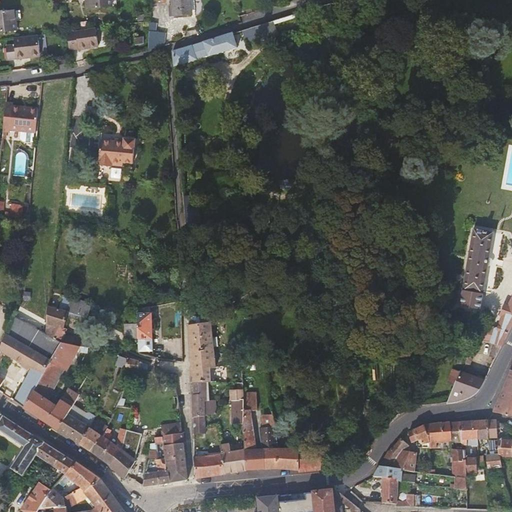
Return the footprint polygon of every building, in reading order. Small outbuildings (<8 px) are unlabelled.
[(192,14),(190,0),(171,0),(172,6),(168,6),(169,16),(192,14)] [(0,32),(17,30),(15,10),(0,11),(0,32)] [(155,25),(149,25),(148,49),(163,46),(163,34),(155,34),(155,25)] [(69,50),(86,47),(86,45),(97,43),(95,28),(67,32),(66,32),(69,50)] [(237,47),(232,33),(200,43),(172,50),(173,66),(174,66),(183,63),(237,47)] [(39,35),(15,38),(16,44),(8,45),(9,60),(18,59),(26,58),(26,55),(41,54),(39,35)] [(144,43),(144,36),(135,38),(136,44),(144,43)] [(174,66),(175,79),(184,78),(185,78),(183,63),(174,66)] [(0,117),(5,118),(6,104),(8,85),(0,86),(0,117)] [(38,109),(12,107),(12,104),(6,104),(5,118),(3,132),(9,133),(10,131),(21,132),(20,139),(22,142),(32,143),(33,133),(36,133),(38,109)] [(123,144),(99,142),(97,167),(109,169),(110,164),(121,166),(121,164),(131,165),(133,142),(123,141),(123,144)] [(112,167),(112,177),(121,177),(122,167),(112,167)] [(0,214),(7,216),(22,217),(23,205),(11,203),(11,212),(7,212),(7,208),(0,207),(0,214)] [(460,305),(474,307),(480,308),(493,232),(473,229),(465,275),(460,305)] [(50,282),(49,301),(52,302),(64,306),(69,307),(89,313),(93,296),(50,282)] [(498,317),(490,342),(493,343),(498,344),(501,345),(509,331),(511,324),(511,295),(508,304),(505,302),(498,317)] [(64,306),(52,302),(49,301),(45,334),(61,343),(77,346),(82,347),(84,347),(85,339),(65,335),(67,326),(65,326),(69,307),(64,306)] [(139,339),(139,352),(153,351),(153,313),(138,313),(139,328),(139,329),(139,339)] [(473,313),(470,330),(479,331),(480,322),(477,321),(479,314),(473,313)] [(211,368),(220,367),(220,363),(216,363),(214,347),(218,347),(218,338),(213,338),(212,323),(216,323),(215,315),(189,318),(190,325),(188,325),(191,362),(210,361),(211,368)] [(25,407),(61,343),(45,334),(15,317),(9,334),(0,351),(0,364),(4,353),(31,369),(14,400),(25,407)] [(0,351),(9,334),(0,328),(0,351)] [(139,339),(139,329),(128,329),(129,341),(139,339)] [(58,407),(48,400),(43,397),(60,367),(65,369),(77,346),(61,343),(25,407),(24,408),(39,418),(57,430),(58,429),(74,403),(75,403),(79,396),(76,394),(77,393),(70,388),(64,396),(58,407)] [(490,355),(494,356),(498,344),(493,343),(490,355)] [(43,397),(48,400),(62,374),(66,375),(82,347),(77,346),(65,369),(60,367),(43,397)] [(117,365),(127,367),(127,359),(127,358),(120,356),(117,365)] [(141,362),(127,359),(127,367),(127,371),(139,371),(149,372),(149,371),(149,370),(151,370),(151,367),(143,363),(141,362)] [(212,382),(211,368),(210,361),(191,362),(192,383),(194,383),(204,382),(211,382),(212,382)] [(455,384),(460,371),(453,368),(448,381),(455,384)] [(316,378),(315,369),(311,369),(307,371),(307,376),(312,378),(316,378)] [(511,370),(510,370),(503,386),(493,412),(511,415),(511,370)] [(484,380),(460,371),(455,384),(448,402),(447,403),(454,402),(461,400),(468,398),(473,395),(476,392),(479,390),(483,383),(484,380)] [(218,414),(217,406),(217,399),(210,400),(210,392),(205,393),(204,382),(194,383),(195,395),(193,395),(194,417),(206,416),(208,416),(208,414),(218,414)] [(243,383),(239,383),(239,390),(231,390),(232,400),(244,400),(243,393),(243,383)] [(256,392),(243,393),(244,400),(245,424),(246,450),(247,471),(252,470),(260,470),(265,470),(264,455),(264,449),(256,449),(251,411),(257,411),(256,392)] [(126,399),(121,397),(117,407),(124,407),(126,399)] [(234,424),(245,424),(244,400),(232,400),(232,404),(234,424)] [(275,421),(285,420),(282,402),(272,403),(274,415),(275,421)] [(78,406),(74,403),(58,429),(69,437),(80,444),(90,427),(93,419),(94,415),(89,412),(86,413),(80,422),(71,416),(78,406)] [(263,416),(263,428),(270,427),(274,427),(277,427),(275,421),(274,415),(263,416)] [(4,416),(0,421),(0,430),(25,447),(11,468),(17,472),(23,476),(25,472),(37,455),(45,444),(39,440),(4,416)] [(195,419),(195,433),(206,434),(206,428),(206,416),(194,417),(195,419)] [(488,439),(497,438),(495,418),(487,419),(488,439)] [(104,437),(107,429),(93,419),(90,427),(80,444),(91,452),(102,435),(104,437)] [(274,427),(275,439),(299,437),(298,422),(298,419),(285,420),(275,421),(277,427),(274,427)] [(477,429),(477,439),(488,439),(487,419),(477,420),(471,420),(471,429),(477,429)] [(469,440),(477,439),(477,429),(471,429),(471,420),(460,421),(461,445),(465,445),(467,445),(467,440),(469,440)] [(436,442),(451,441),(450,422),(441,423),(441,421),(424,425),(428,438),(428,442),(429,448),(437,448),(436,442)] [(456,446),(461,445),(460,421),(450,422),(451,441),(452,449),(456,449),(456,446)] [(162,425),(163,436),(182,433),(182,430),(181,422),(162,425)] [(423,443),(428,442),(428,438),(424,425),(411,430),(415,441),(421,440),(423,443)] [(108,427),(107,429),(104,437),(102,435),(91,452),(96,455),(110,465),(122,450),(127,430),(128,429),(127,429),(121,428),(117,445),(110,441),(112,434),(109,432),(111,429),(108,427)] [(276,448),(275,439),(274,427),(270,427),(263,428),(261,428),(264,449),(264,455),(265,470),(277,469),(299,471),(300,449),(300,448),(276,448)] [(127,430),(122,450),(110,465),(125,478),(127,475),(136,461),(135,459),(141,434),(127,430)] [(155,443),(157,459),(161,459),(160,447),(163,446),(166,465),(168,465),(170,482),(188,479),(182,433),(163,436),(155,437),(155,443)] [(379,465),(402,469),(409,470),(414,471),(417,453),(409,452),(411,443),(406,434),(404,435),(388,449),(379,465)] [(511,439),(497,438),(497,444),(488,445),(489,454),(499,453),(500,456),(511,456),(511,439)] [(157,459),(155,443),(151,444),(149,460),(157,459)] [(37,455),(63,472),(66,474),(75,463),(45,444),(37,455)] [(247,471),(246,450),(231,452),(229,444),(220,445),(221,453),(224,474),(244,472),(247,471)] [(323,446),(300,449),(299,471),(299,473),(323,470),(323,469),(323,446)] [(465,457),(465,456),(465,449),(456,449),(452,449),(452,453),(451,458),(446,458),(449,466),(447,467),(450,476),(454,477),(466,479),(466,473),(465,459),(465,457)] [(206,455),(194,457),(194,460),(196,478),(224,474),(221,453),(206,455)] [(499,453),(489,454),(485,454),(487,473),(502,472),(500,456),(499,453)] [(476,456),(465,456),(465,457),(465,459),(466,473),(477,473),(476,456)] [(162,464),(161,459),(157,459),(149,460),(144,486),(166,483),(170,482),(168,465),(166,465),(162,464)] [(75,463),(66,474),(81,488),(85,492),(101,479),(100,478),(76,462),(75,463)] [(408,482),(409,474),(401,473),(402,469),(379,465),(375,472),(372,476),(382,478),(398,480),(401,481),(408,482)] [(66,474),(63,472),(49,488),(52,490),(54,488),(66,474)] [(449,487),(466,490),(466,479),(454,477),(455,483),(450,484),(449,487)] [(397,498),(398,480),(382,478),(382,503),(392,503),(397,503),(397,501),(397,498)] [(81,488),(65,497),(65,504),(78,501),(79,503),(85,499),(94,509),(92,511),(82,511),(125,511),(124,510),(103,482),(101,479),(85,492),(81,488)] [(24,511),(39,511),(42,509),(52,490),(49,488),(40,482),(21,510),(24,511)] [(363,501),(370,502),(374,496),(358,487),(354,492),(363,501)] [(52,490),(42,509),(65,506),(65,504),(65,497),(54,488),(52,490)] [(350,511),(350,510),(342,504),(335,504),(333,490),(311,492),(311,493),(264,498),(256,498),(257,507),(257,511),(350,511)] [(358,511),(358,509),(339,492),(336,490),(333,490),(335,504),(342,504),(350,510),(350,511),(358,511)] [(397,506),(419,507),(420,495),(406,495),(406,501),(397,501),(397,503),(397,506)]
